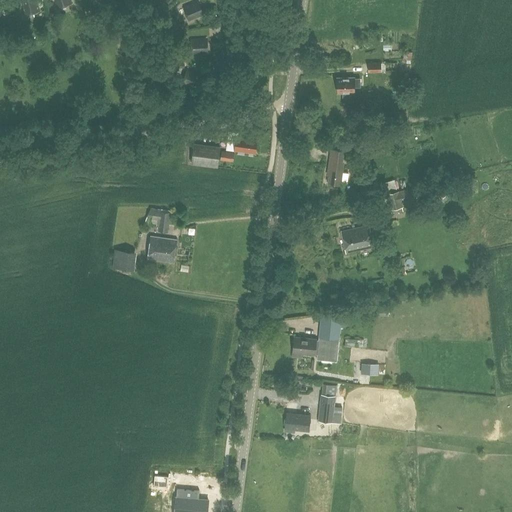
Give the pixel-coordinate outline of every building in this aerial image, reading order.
[(38,11),(36,0),(21,0),(24,14),(38,11)] [(203,14),(201,8),(200,9),(197,1),(183,7),(188,20),(203,14)] [(179,5),(174,9),(179,14),(183,10),(179,5)] [(207,53),(207,46),(206,46),(205,38),(190,39),(191,53),(207,53)] [(368,72),(380,72),(380,62),(368,62),(368,72)] [(197,88),(199,82),(198,81),(201,74),(187,69),(182,82),(197,88)] [(350,92),(355,92),(355,87),(361,87),(361,79),(355,79),(355,78),(338,78),(338,93),(343,93),(343,97),(349,97),(350,92)] [(403,138),(402,129),(360,135),(361,144),(403,138)] [(255,154),(258,139),(238,135),(238,133),(230,131),(227,148),(255,154)] [(218,167),(220,146),(194,143),(192,163),(218,167)] [(344,152),(332,150),(328,172),(330,173),(328,183),(339,185),(344,152)] [(223,151),(221,159),(233,161),(235,153),(223,151)] [(381,192),(396,189),(394,180),(379,183),(381,192)] [(385,193),(389,210),(390,210),(391,214),(403,211),(402,207),(417,204),(416,200),(418,199),(414,186),(385,193)] [(449,198),(445,192),(439,196),(443,202),(449,198)] [(422,218),(435,210),(434,209),(441,204),(437,198),(429,203),(430,204),(418,212),(418,213),(416,214),(419,219),(422,217),(422,218)] [(159,231),(167,233),(171,210),(150,207),(147,216),(151,217),(157,218),(156,226),(158,226),(158,230),(159,231)] [(342,231),(347,252),(374,247),(370,225),(342,231)] [(174,263),(178,240),(151,235),(147,259),(174,263)] [(137,247),(117,248),(118,266),(138,265),(137,247)] [(375,315),(388,315),(388,307),(382,306),(382,305),(375,305),(375,315)] [(337,362),(342,315),(321,313),(318,335),(316,360),(337,362)] [(316,339),(295,337),(293,357),(303,358),(304,354),(315,355),(316,339)] [(350,337),(349,360),(380,360),(380,354),(367,354),(367,338),(350,337)] [(378,364),(362,363),(361,373),(378,374),(378,364)] [(337,388),(323,386),(318,420),(340,423),(342,407),(335,406),(337,388)] [(288,413),(285,428),(309,431),(311,416),(288,413)] [(154,474),(153,485),(167,486),(168,475),(154,474)] [(188,511),(207,511),(208,500),(198,499),(199,490),(177,488),(175,505),(189,506),(188,511)]
